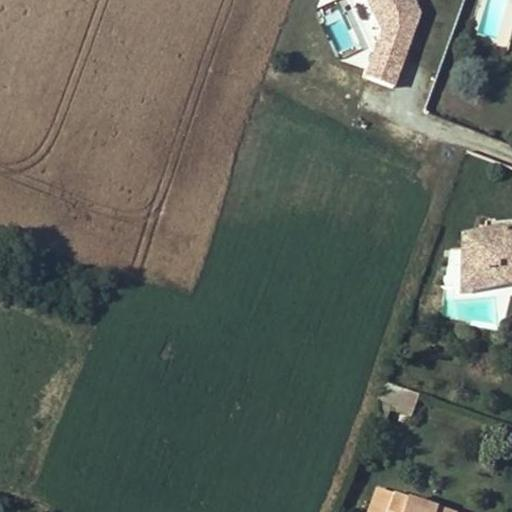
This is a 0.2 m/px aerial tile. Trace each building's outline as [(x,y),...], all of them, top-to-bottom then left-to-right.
[(392,87),(415,0),(379,0),(381,0),(359,78),(392,87)] [(511,243),(509,243),(508,233),(463,237),(467,278),(487,276),(488,285),(511,282),(511,243)] [(489,292),(488,285),(487,276),(467,278),(460,278),(459,294),(468,294),(489,292)] [(397,407),(403,390),(385,384),(378,400),(391,405),(397,407)] [(384,422),(391,405),(378,400),(372,417),(384,422)] [(386,511),(393,493),(377,488),(368,511),(386,511)] [(443,511),(393,493),(386,511),(443,511)]
